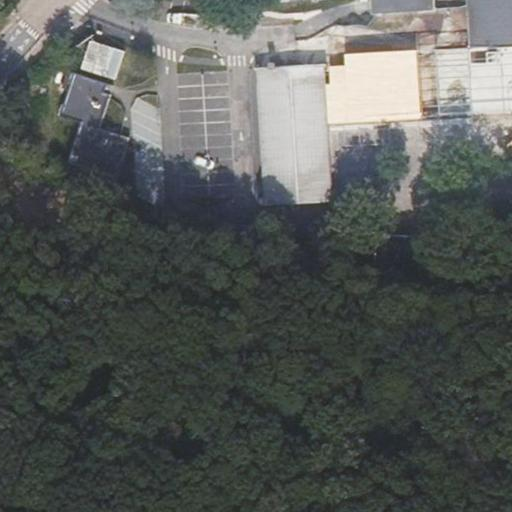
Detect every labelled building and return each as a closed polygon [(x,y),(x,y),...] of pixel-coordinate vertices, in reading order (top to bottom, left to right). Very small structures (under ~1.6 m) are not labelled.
[(281,0),(282,1),(303,0),(372,0),(373,15),(437,11),(436,0),(281,0)] [(511,0),(470,0),(473,49),(511,46),(511,0)] [(82,69),(115,80),(124,53),(90,42),(82,69)] [(511,46),(473,49),(344,57),(345,68),(326,69),(329,126),(511,114),(511,46)] [(329,126),(326,69),(326,65),(259,69),(266,205),(333,201),(329,126)] [(69,162),(118,178),(129,145),(119,142),(121,135),(100,128),(112,94),(104,92),(107,83),(77,74),(63,116),(82,123),(69,162)] [(450,236),(377,233),(375,274),(460,278),(462,237),(450,236)]
